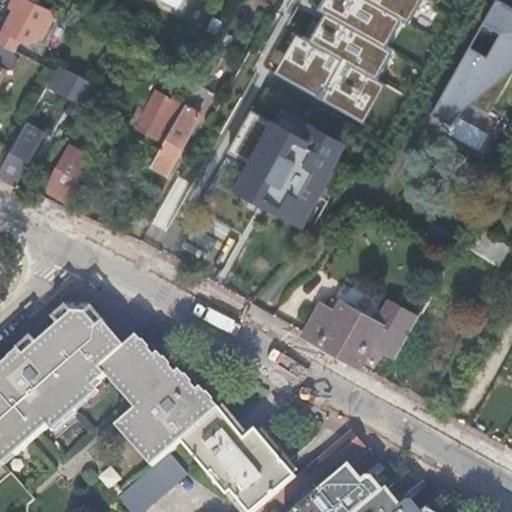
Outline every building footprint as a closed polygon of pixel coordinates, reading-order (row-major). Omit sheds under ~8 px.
[(42,37),(56,11),(34,0),(13,0),(11,5),(15,7),(0,31),(0,39),(15,47),(21,36),(28,40),(42,37)] [(295,33),(275,67),(360,116),(380,82),(375,78),(391,50),(384,46),(401,17),(407,20),(418,0),(318,0),(315,6),(323,10),(306,39),(295,33)] [(511,8),(496,0),(493,0),(426,122),(478,150),(487,133),(456,116),(511,70),(511,8)] [(0,66),(3,68),(13,66),(18,56),(15,47),(0,39),(0,66)] [(158,65),(143,57),(130,83),(144,90),(158,65)] [(82,100),(92,83),(56,63),(46,82),(81,102),(82,100)] [(103,87),(92,81),(92,83),(82,100),(92,106),(103,87)] [(128,120),(162,139),(178,111),(150,95),(143,108),(136,104),(128,120)] [(162,139),(150,161),(165,170),(202,105),(186,96),(178,111),(162,139)] [(336,127),(354,137),(349,147),(375,162),(385,143),(341,119),(336,127)] [(25,120),(21,127),(38,136),(41,130),(25,120)] [(245,186),(275,203),(300,216),(304,209),(310,212),(318,197),(316,195),(336,158),(333,156),(340,143),(313,129),(306,141),(275,125),(268,137),(260,133),(251,149),(232,139),(216,169),(242,183),(245,186)] [(21,127),(0,165),(0,173),(14,181),(38,136),(21,127)] [(71,136),(67,144),(90,156),(94,149),(71,136)] [(90,156),(67,144),(43,187),(66,199),(90,156)] [(158,220),(183,228),(197,182),(172,174),(158,220)] [(273,208),(275,203),(245,186),(243,191),(273,208)] [(440,270),(418,310),(438,321),(460,282),(440,270)] [(351,277),(341,295),(377,315),(374,321),(386,328),(399,304),(351,277)] [(370,356),(377,345),(386,328),(374,321),(377,315),(341,295),(335,305),(324,298),(308,329),(356,355),(359,350),(370,356)] [(56,314),(62,321),(78,307),(87,308),(97,320),(105,313),(95,301),(72,300),(56,314)] [(0,452),(7,446),(9,449),(15,455),(48,426),(91,388),(105,375),(135,408),(115,426),(151,467),(166,454),(178,444),(221,407),(202,385),(199,388),(195,383),(187,373),(182,367),(176,372),(167,361),(159,352),(155,355),(149,348),(136,333),(128,340),(105,313),(97,320),(87,308),(78,307),(62,321),(44,336),(28,350),(23,344),(0,363),(0,452)] [(377,345),(394,354),(403,338),(386,328),(377,345)] [(39,330),(23,344),(28,350),(44,336),(39,330)] [(421,364),(435,372),(451,343),(437,336),(421,364)] [(152,345),(149,348),(155,355),(159,352),(152,345)] [(190,370),(187,373),(195,383),(199,380),(190,370)] [(95,393),(91,388),(48,426),(52,431),(95,393)] [(230,399),(221,407),(246,437),(255,429),(230,399)] [(221,407),(178,444),(204,474),(246,437),(221,407)] [(297,478),(303,473),(261,425),(255,429),(297,478)] [(256,511),(276,495),(297,478),(255,429),(246,437),(204,474),(226,500),(232,495),(246,511),(256,511)] [(347,436),(303,473),(310,481),(316,489),(334,475),(331,472),(339,465),(341,468),(364,449),(350,433),(347,436)] [(375,447),(306,505),(312,511),(321,511),(342,495),(355,511),(383,488),(405,469),(387,461),(375,447)] [(0,456),(0,467),(15,455),(9,449),(0,456)] [(166,454),(151,467),(114,499),(124,511),(140,511),(184,475),(166,454)] [(111,466),(98,477),(110,490),(122,479),(111,466)] [(310,481),(303,473),(297,478),(276,495),(284,504),(310,481)] [(429,511),(399,494),(393,499),(383,488),(355,511),(354,511),(429,511)] [(236,511),(246,511),(232,495),(226,500),(236,511)]
